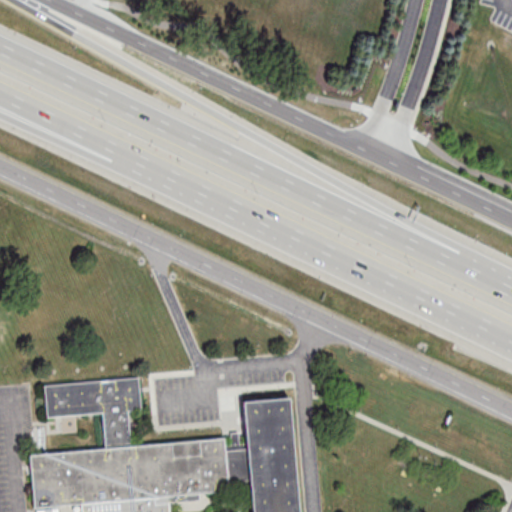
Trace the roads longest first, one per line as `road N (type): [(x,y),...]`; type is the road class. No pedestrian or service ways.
road 1 (secondary): [(0,168),(511,410)]
road 2 (motorway): [(459,261),(18,0)]
road 3 (motorway): [(459,261),(0,50)]
road 4 (secondary): [(395,164),(43,0)]
road 5 (motorway): [(270,226),(511,340)]
road 6 (motorway): [(116,153),(270,226)]
road 7 (residential): [(395,164),(440,0)]
road 8 (residential): [(415,0),(368,151)]
road 9 (secondary): [(511,222),(395,164)]
road 10 (motorway): [(0,97),(116,153)]
road 11 (motorway): [(0,109),(116,153)]
